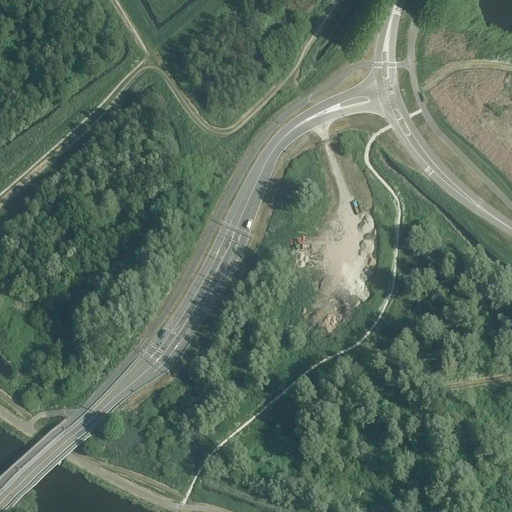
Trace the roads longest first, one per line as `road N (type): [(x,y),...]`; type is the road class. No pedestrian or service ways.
road 1 (unknown): [(0,205),(145,68),(162,71),(208,127),(239,127),(288,78),(339,0)]
road 2 (unclassified): [(379,85),(317,108),(279,135),(194,294),(126,387)]
road 3 (unclassified): [(126,387),(169,358),(200,312),(282,143),(318,120),(384,105)]
road 4 (unknown): [(32,420),(197,511)]
road 5 (unclassified): [(384,105),(427,171),(511,231)]
road 6 (unclassified): [(0,506),(126,387)]
road 7 (unclassified): [(511,226),(436,160),(399,102)]
